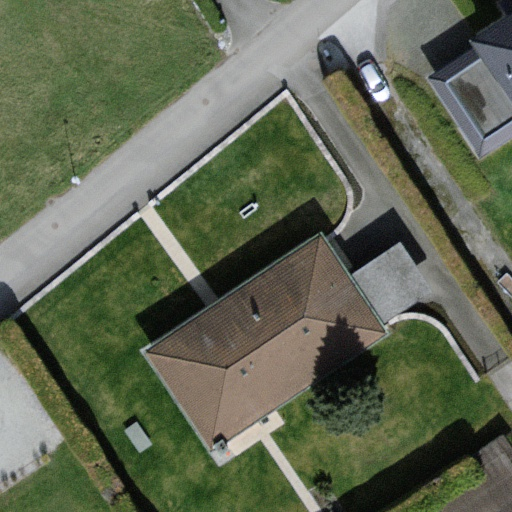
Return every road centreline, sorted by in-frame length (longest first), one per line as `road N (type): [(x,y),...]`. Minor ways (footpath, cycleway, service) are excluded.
road 1 (unknown): [(231,0),(416,241),(511,388)]
road 2 (residential): [(332,0),(0,279)]
